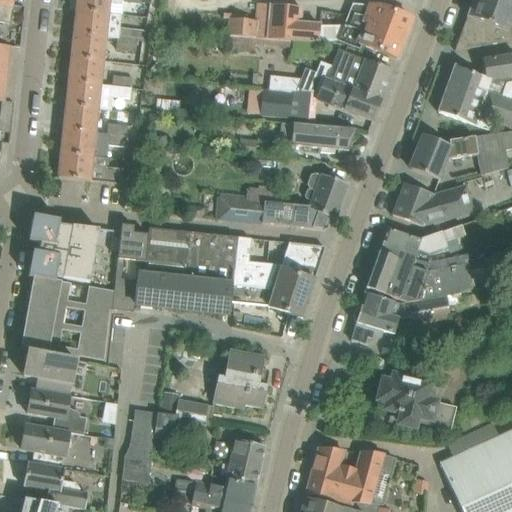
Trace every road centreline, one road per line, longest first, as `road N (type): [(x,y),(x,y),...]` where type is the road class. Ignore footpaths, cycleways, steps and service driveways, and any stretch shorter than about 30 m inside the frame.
road 1 (residential): [(348,243),(18,202)]
road 2 (tertiary): [(271,511),(348,243)]
road 3 (tertiary): [(348,243),(439,0)]
road 4 (residential): [(18,202),(40,0)]
